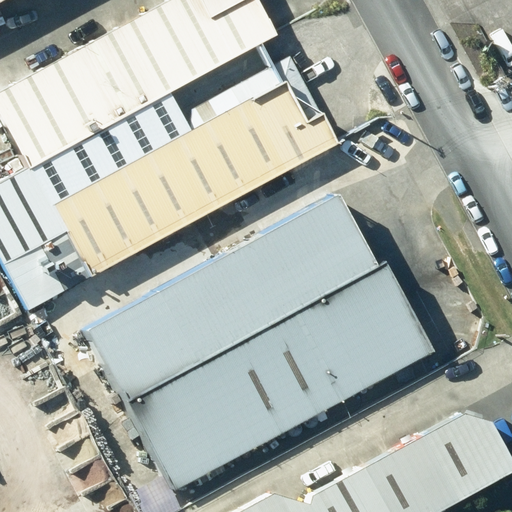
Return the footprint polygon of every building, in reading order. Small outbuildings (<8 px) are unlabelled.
[(0,0),(0,10),(18,0),(0,0)] [(254,1),(255,0),(177,0),(0,97),(0,122),(28,175),(275,40),(254,1)] [(239,110),(51,211),(65,236),(41,248),(65,293),(89,279),(90,281),(337,149),(289,60),(230,92),(239,110)] [(341,199),(91,330),(130,402),(380,271),(341,199)] [(38,251),(5,270),(25,306),(59,287),(38,251)] [(389,266),(380,271),(130,402),(176,489),(435,353),(389,266)] [(511,468),(490,428),(462,420),(312,503),(310,510),(272,499),(249,511),(448,511),(511,477),(511,468)]
